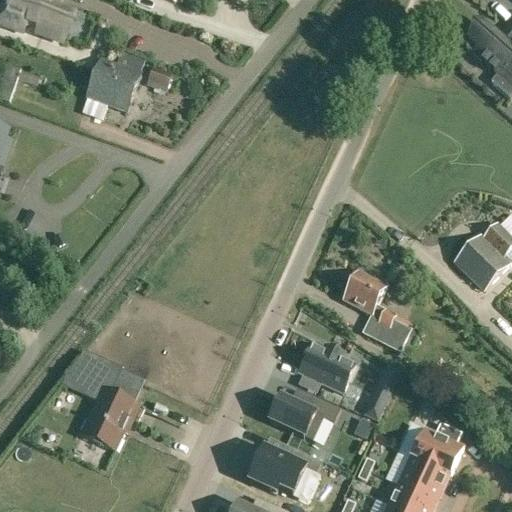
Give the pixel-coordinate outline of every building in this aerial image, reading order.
[(0,0),(0,5),(3,7),(0,14),(0,27),(23,35),(25,27),(39,31),(37,36),(62,44),(72,17),(56,11),(59,3),(50,0),(0,0)] [(511,40),(506,48),(483,28),(465,49),(497,77),(491,84),(511,102),(511,101),(511,40)] [(87,101),(88,101),(83,115),(102,122),(107,108),(126,115),(126,116),(127,116),(141,78),(136,76),(141,61),(123,54),(120,61),(120,60),(116,69),(101,63),(100,64),(101,64),(87,101)] [(40,80),(21,74),(5,68),(0,80),(0,102),(10,106),(18,83),(38,90),(40,80)] [(165,95),(172,77),(153,70),(147,88),(165,95)] [(0,179),(11,148),(5,146),(9,135),(0,132),(0,179)] [(511,265),(511,242),(497,228),(482,242),(480,239),(454,265),(483,295),(509,269),(511,265)] [(398,356),(409,333),(392,324),(394,319),(376,310),(386,290),(357,276),(342,305),(369,318),(360,336),(398,356)] [(325,350),(324,353),(313,348),(299,377),(343,397),(356,368),(345,363),(347,360),(325,350)] [(386,368),(366,414),(376,418),(395,375),(386,368)] [(131,425),(138,408),(102,391),(80,438),(113,453),(127,423),(131,425)] [(319,403),(313,415),(287,404),(286,406),(283,404),(277,417),(281,418),(276,428),(320,448),(330,425),(341,430),(347,416),(319,403)] [(462,437),(441,427),(435,438),(424,433),(412,460),(449,478),(451,479),(464,452),(457,448),(462,437)] [(511,464),(511,458),(497,443),(485,455),(504,472),(511,464)] [(254,465),(247,479),(251,481),(249,485),(276,497),(278,492),(294,499),(306,474),(319,480),(325,467),(285,449),(280,458),(265,451),(258,467),(254,465)] [(449,478),(412,460),(399,488),(436,506),(449,478)] [(362,472),(370,475),(375,466),(367,462),(362,472)] [(370,475),(362,472),(358,481),(366,485),(370,475)] [(399,488),(389,509),(395,511),(432,511),(436,506),(399,488)] [(348,503),(343,511),(353,511),(356,507),(348,503)]
